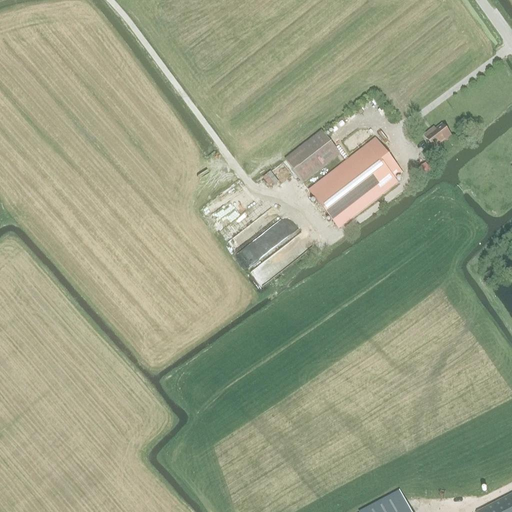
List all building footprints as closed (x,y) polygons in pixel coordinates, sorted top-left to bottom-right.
[(452,137),(443,125),(432,133),(431,131),(424,137),(435,151),(452,137)] [(341,155),(322,131),(285,160),(304,184),(341,155)] [(376,139),(309,191),(339,229),(398,183),(395,179),(402,174),(376,139)] [(424,177),(433,170),(427,162),(419,169),(424,177)] [(264,177),(272,187),(280,180),(272,171),(264,177)] [(244,245),(262,228),(255,220),(237,237),(244,245)] [(228,232),(230,237),(241,232),(238,227),(228,232)] [(264,262),(252,273),(263,286),(275,276),(264,262)] [(364,511),(410,511),(400,493),(364,511)] [(511,511),(511,494),(478,511),(511,511)]
